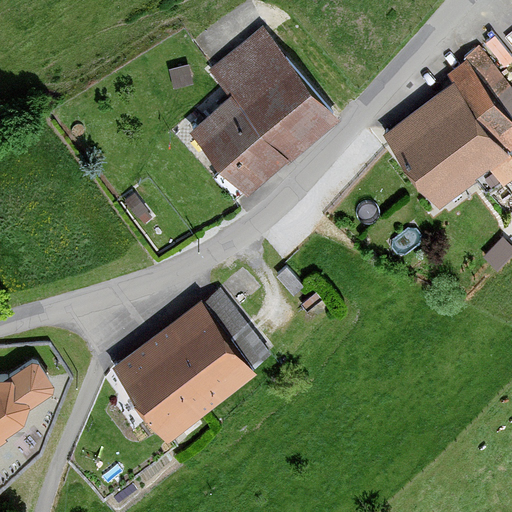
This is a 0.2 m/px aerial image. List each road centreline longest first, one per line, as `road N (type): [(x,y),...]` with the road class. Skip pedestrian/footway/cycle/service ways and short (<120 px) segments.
road 1 (residential): [(462,0),(252,230),(130,290)]
road 2 (unclassified): [(41,511),(130,290)]
road 3 (residential): [(130,290),(0,322)]
